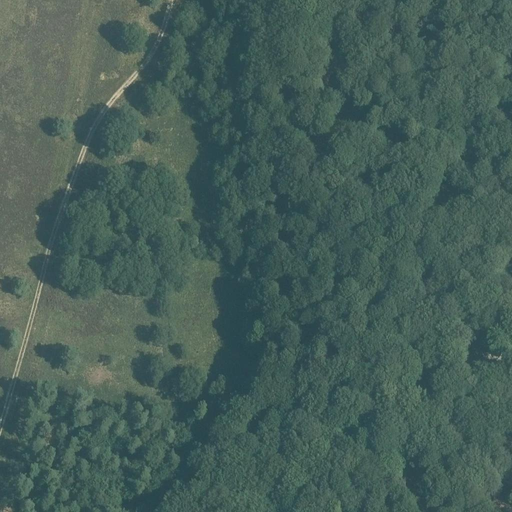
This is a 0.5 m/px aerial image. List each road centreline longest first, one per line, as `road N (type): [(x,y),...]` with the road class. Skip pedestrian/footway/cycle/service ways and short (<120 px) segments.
road 1 (track): [(170,0),(162,35),(85,138),(44,238),(0,429)]
road 2 (track): [(293,511),(409,410),(511,347)]
